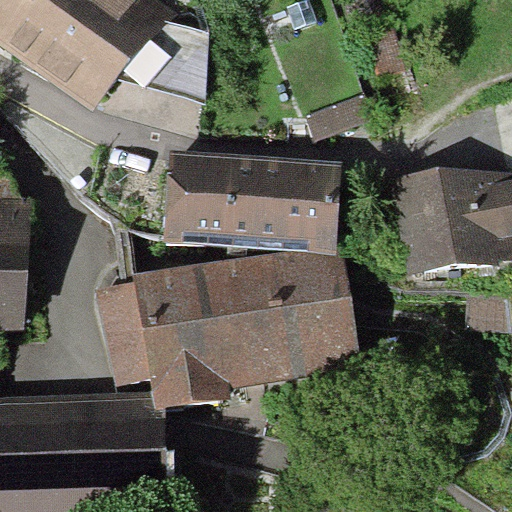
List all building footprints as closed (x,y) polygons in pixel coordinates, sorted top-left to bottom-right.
[(0,0),(0,45),(94,118),(119,85),(204,108),(213,38),(168,27),(178,13),(160,0),(0,0)] [(344,173),(171,160),(164,254),(294,260),(342,262),(344,173)] [(511,184),(511,180),(394,189),(401,276),(511,266),(511,184)] [(37,214),(0,210),(0,337),(25,340),(37,214)] [(136,297),(104,301),(117,394),(153,388),(155,404),(156,411),(166,412),(234,404),(232,391),(360,373),(342,262),(294,260),(134,281),(136,297)] [(155,404),(0,402),(0,511),(164,511),(166,412),(156,411),(155,404)]
